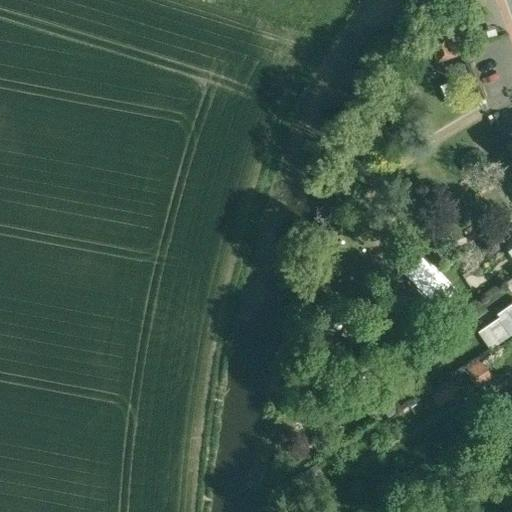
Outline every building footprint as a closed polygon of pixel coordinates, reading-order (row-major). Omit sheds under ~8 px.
[(449,34),(431,39),(438,60),(456,55),(449,34)] [(491,114),(473,124),(480,135),(497,124),(491,114)] [(511,131),(511,132),(511,131),(511,142),(508,144),(511,149),(511,163),(503,169),(511,181),(511,180),(511,131)] [(437,314),(415,292),(383,324),(380,322),(375,326),(394,345),(406,333),(412,339),(437,314)] [(511,333),(511,329),(503,317),(490,326),(501,342),(511,333)] [(356,324),(349,321),(344,333),(351,336),(356,324)] [(344,348),(334,344),(331,354),(340,357),(344,348)] [(474,388),(494,378),(484,358),(464,368),(474,388)] [(452,377),(430,392),(439,405),(461,390),(452,377)] [(387,392),(377,398),(385,411),(395,405),(387,392)]
